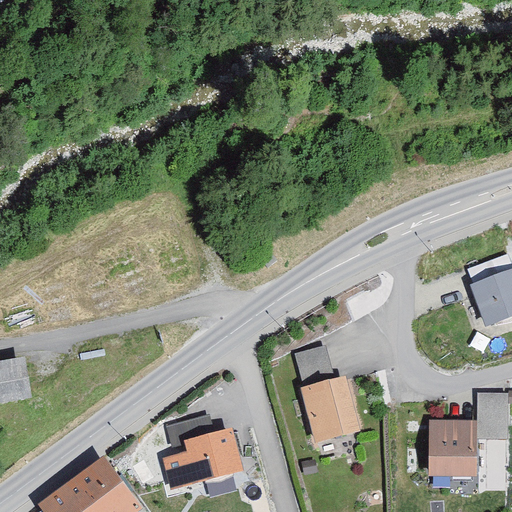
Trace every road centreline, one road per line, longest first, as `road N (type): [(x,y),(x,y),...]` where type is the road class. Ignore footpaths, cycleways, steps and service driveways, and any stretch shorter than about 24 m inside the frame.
road 1 (tertiary): [(390,236),(267,307),(0,505)]
road 2 (residential): [(390,236),(405,271),(407,350),(417,375),(451,384),(511,369)]
road 3 (tertiary): [(511,188),(390,236)]
